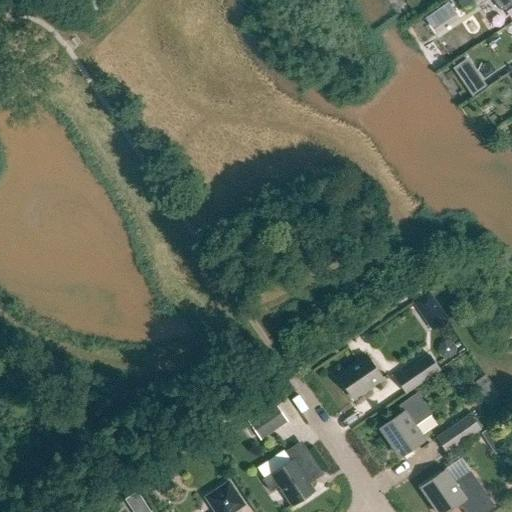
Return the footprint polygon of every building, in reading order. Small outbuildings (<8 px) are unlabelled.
[(455,0),(461,8),(472,0),(455,0)] [(511,4),(511,0),(492,0),(500,10),(504,11),(511,4)] [(485,83),(467,56),(453,66),(471,93),(485,83)] [(436,300),(428,289),(413,300),(421,311),(436,300)] [(337,375),(354,399),(382,380),(366,356),(337,375)] [(394,381),(404,395),(439,371),(429,357),(394,381)] [(246,421),(259,441),(286,422),(273,403),(246,421)] [(404,412),(380,429),(400,457),(424,441),(404,412)] [(480,430),(470,415),(437,438),(447,453),(480,430)] [(478,436),(485,446),(497,438),(489,428),(478,436)] [(279,487),(292,507),(314,492),(308,482),(311,480),(312,476),(320,471),(304,447),(296,446),(286,453),(292,460),(262,480),(271,492),(279,487)] [(453,484),(445,471),(421,488),(437,511),(447,511),(456,506),(458,508),(463,510),(464,511),(486,511),(494,507),(470,472),(453,484)] [(153,482),(161,494),(173,486),(165,474),(153,482)] [(234,511),(244,505),(228,482),(205,498),(214,511),(234,511)]
